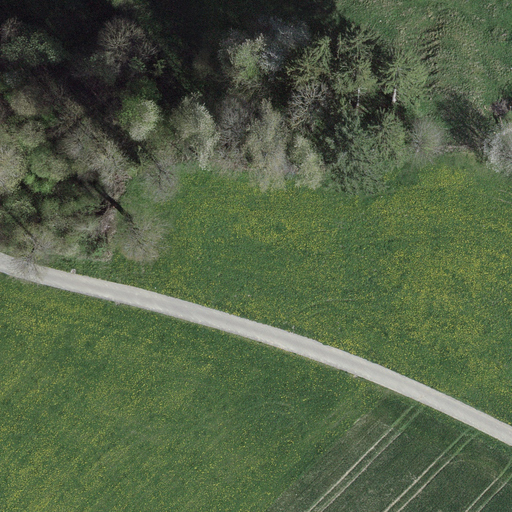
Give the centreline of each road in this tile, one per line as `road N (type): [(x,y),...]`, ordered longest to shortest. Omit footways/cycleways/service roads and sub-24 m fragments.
road 1 (residential): [(511,437),(358,365),(0,261)]
road 2 (trunk): [(0,393),(316,355),(511,342)]
